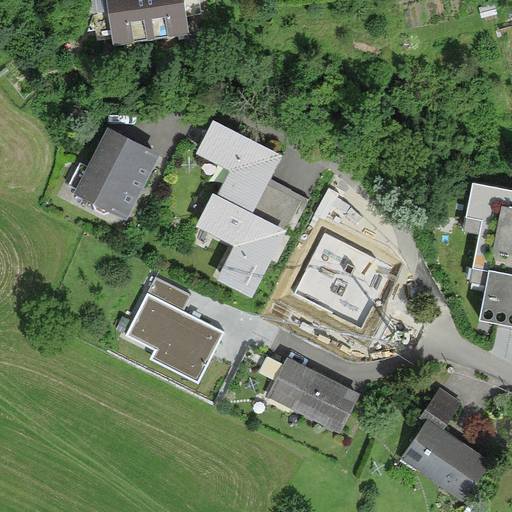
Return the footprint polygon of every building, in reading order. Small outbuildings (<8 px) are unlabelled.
[(195,0),(95,0),(98,15),(109,13),(106,0),(183,0),(184,2),(195,1),(195,0)] [(152,45),(145,0),(106,0),(109,13),(114,50),(152,45)] [(145,0),(152,45),(189,39),(184,2),(183,0),(145,0)] [(282,159),(213,124),(196,157),(230,174),(218,199),(253,217),(271,182),(276,171),(282,159)] [(161,159),(107,132),(74,197),(127,224),(145,190),(161,159)] [(309,201),(271,182),(253,217),(287,234),(291,236),(309,201)] [(511,194),(473,187),(467,221),(483,224),(474,272),(490,275),(480,325),(511,331),(511,194)] [(218,199),(213,197),(197,230),(235,250),(218,284),(253,301),(275,257),(287,234),(253,217),(218,199)] [(390,268),(327,236),(298,293),(361,325),(390,268)] [(223,332),(149,295),(129,334),(159,349),(154,359),(198,380),(223,332)] [(335,374),(288,351),(267,393),(311,415),(310,417),(340,432),(362,387),(335,374)] [(444,424),(462,399),(440,384),(420,413),(425,417),(428,413),(444,424)] [(425,417),(400,456),(464,497),(492,454),(457,431),(444,424),(428,413),(425,417)]
